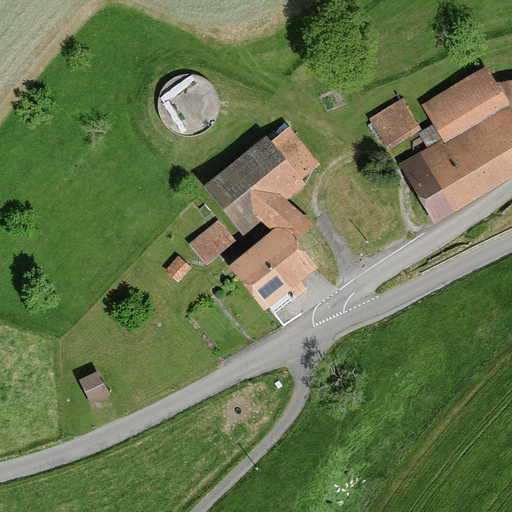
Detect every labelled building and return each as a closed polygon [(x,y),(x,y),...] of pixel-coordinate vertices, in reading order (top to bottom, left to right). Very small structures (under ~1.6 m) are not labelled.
[(406,181),(430,224),(511,177),(511,75),(495,85),(486,69),(418,107),(438,142),(417,154),(426,170),(406,181)] [(419,133),(396,95),(363,115),(386,153),(419,133)] [(268,145),(262,138),(199,190),(240,239),(258,225),(264,231),(222,265),(261,313),(287,292),(293,299),(303,290),(297,283),(316,268),(293,241),(305,231),(283,204),(304,187),(300,182),(318,167),(287,129),(268,145)] [(228,241),(214,223),(185,247),(200,264),(228,241)] [(178,285),(190,270),(176,259),(164,275),(178,285)] [(77,384),(88,407),(108,398),(97,374),(77,384)]
